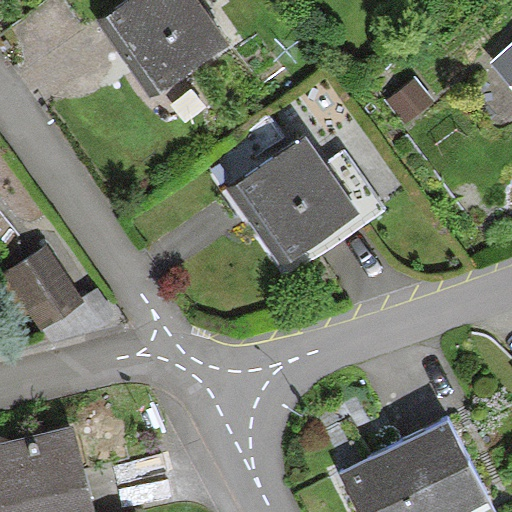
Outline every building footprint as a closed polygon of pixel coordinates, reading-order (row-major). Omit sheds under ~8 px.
[(194,0),(117,0),(95,15),(148,94),(224,44),(194,0)] [(511,43),(491,62),(511,84),(511,43)] [(319,113),(219,180),(287,280),(387,213),(319,113)] [(437,419),(333,470),(353,511),(465,511),(480,505),(437,419)] [(94,511),(73,425),(0,443),(0,511),(94,511)]
